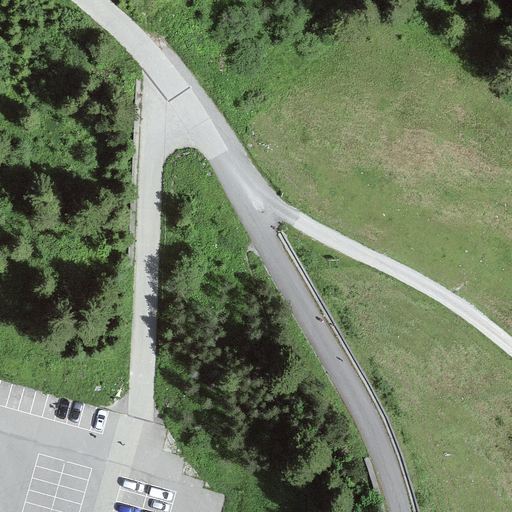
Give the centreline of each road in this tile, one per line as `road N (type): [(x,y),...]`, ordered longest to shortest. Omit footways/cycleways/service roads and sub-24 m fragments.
road 1 (unclassified): [(161,70),(263,213),(391,448),(405,511)]
road 2 (unclassified): [(161,70),(143,419)]
road 3 (track): [(263,213),(452,299),(511,349)]
